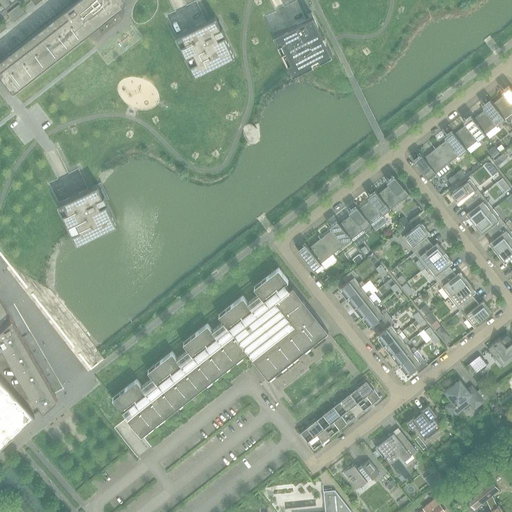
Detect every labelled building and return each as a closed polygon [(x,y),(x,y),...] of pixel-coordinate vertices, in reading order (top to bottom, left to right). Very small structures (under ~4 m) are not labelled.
[(11,4),(7,0),(0,0),(0,2),(2,4),(5,8),(5,9),(11,4)] [(126,3),(124,0),(76,0),(64,10),(63,10),(0,59),(0,75),(13,92),(126,3)] [(26,12),(22,8),(19,4),(13,8),(20,17),(26,12)] [(20,17),(13,8),(8,13),(14,21),(20,17)] [(313,15),(306,18),(273,34),(293,73),(332,54),(313,15)] [(223,32),(225,31),(219,20),(218,20),(215,16),(176,35),(195,74),(235,55),(224,34),(223,32)] [(487,63),(500,53),(495,47),(482,57),(487,63)] [(493,103),(505,118),(511,112),(511,87),(511,88),(509,84),(501,91),(506,96),(504,97),(503,95),(493,103)] [(474,118),(473,118),(486,133),(490,137),(500,129),(497,124),(505,118),(493,103),(490,99),(482,106),(487,111),(485,112),(483,110),(474,118)] [(455,133),(454,133),(466,148),(486,133),(473,118),(474,118),(471,114),(463,121),(468,126),(466,127),(464,125),(455,133)] [(445,140),(435,148),(447,163),(466,148),(454,133),(455,133),(452,129),(444,136),(448,141),(447,142),(445,140)] [(496,146),(500,151),(505,147),(501,142),(496,146)] [(488,149),(493,156),(499,151),(494,145),(488,149)] [(421,154),(413,160),(416,163),(428,178),(447,163),(435,148),(425,156),(427,158),(426,159),(421,154)] [(486,163),(484,165),(489,171),(494,168),(491,163),(486,163)] [(461,169),(455,173),(460,179),(465,175),(461,169)] [(460,179),(455,173),(448,179),(452,185),(460,179)] [(409,193),(397,178),(395,175),(387,181),(391,186),(389,187),(388,185),(378,193),(390,208),(409,193)] [(506,182),(502,177),(497,181),(501,186),(506,182)] [(463,200),(467,205),(481,193),(470,179),(450,194),(459,204),(463,200)] [(88,188),(58,203),(77,242),(117,223),(107,202),(106,202),(105,200),(107,199),(101,188),(100,188),(98,184),(98,183),(95,185),(92,186),(88,188)] [(390,208),(378,193),(375,190),(367,196),(372,201),(370,202),(369,200),(359,208),(371,223),(390,208)] [(474,223),(493,208),(481,193),(467,205),(470,210),(466,213),(474,223)] [(371,223),(359,208),(356,205),(348,211),(353,216),(351,217),(350,215),(340,223),(352,238),(371,223)] [(504,223),(493,208),(474,223),(482,233),(486,230),(490,234),(504,223)] [(399,219),(404,225),(408,222),(404,216),(399,219)] [(340,223),(337,220),(329,226),(334,231),(332,232),(331,230),(321,238),(333,253),(352,238),(340,223)] [(402,237),(414,252),(429,240),(425,236),(430,232),(422,222),(402,237)] [(497,252),(511,240),(511,232),(504,223),(490,234),(493,239),(489,242),(497,252)] [(333,253),(321,238),(311,246),(312,248),(311,249),(307,244),(299,250),(313,269),(333,253)] [(426,266),(445,251),(437,241),(432,245),(429,240),(414,252),(426,266)] [(511,240),(497,252),(505,262),(509,259),(511,262),(511,240)] [(453,261),(445,251),(426,266),(437,281),(452,270),(448,265),(453,261)] [(352,257),(356,262),(362,258),(358,253),(352,257)] [(141,435),(248,351),(252,357),(268,378),(328,331),(293,286),(289,289),(285,283),(288,280),(278,268),(254,287),(259,293),(248,302),(243,295),(218,315),(223,321),(212,329),(208,323),(183,342),(188,349),(177,357),(172,351),(148,370),(153,376),(142,385),(137,379),(112,398),(139,431),(141,435)] [(339,288),(346,298),(361,286),(365,284),(362,280),(358,283),(354,277),(357,274),(353,269),(343,277),(346,282),(339,288)] [(449,296),(468,281),(460,271),(455,274),(452,270),(437,281),(449,296)] [(396,277),(401,283),(405,279),(401,274),(396,277)] [(330,277),(324,281),(328,286),(334,282),(330,277)] [(24,291),(72,353),(84,344),(88,348),(92,345),(40,279),(24,291)] [(476,291),(468,281),(449,296),(460,310),(475,299),(471,294),(476,291)] [(368,295),(369,296),(372,293),(369,289),(366,292),(361,286),(346,298),(354,307),(368,295)] [(361,316),(376,305),(379,302),(377,299),(373,302),(369,296),(368,295),(354,307),(361,316)] [(55,393),(29,347),(0,298),(0,356),(3,360),(8,358),(29,395),(27,396),(33,406),(38,403),(43,412),(50,406),(46,399),(55,393)] [(478,303),(475,299),(460,310),(472,325),(491,310),(483,300),(478,303)] [(381,311),(376,305),(361,316),(369,326),(376,320),(380,325),(390,316),(384,308),(381,311)] [(425,305),(420,309),(424,315),(430,310),(425,305)] [(394,321),(390,316),(380,325),(383,329),(376,335),(383,345),(398,333),(398,334),(402,331),(399,327),(395,330),(391,324),(394,321)] [(440,339),(433,331),(428,334),(435,343),(440,339)] [(406,343),(409,340),(406,337),(403,339),(398,334),(398,333),(383,345),(391,354),(406,343)] [(493,355),(497,353),(504,362),(511,356),(511,338),(508,333),(501,339),(500,338),(487,347),(493,355)] [(413,352),(417,350),(414,346),(410,349),(406,343),(391,354),(398,364),(413,352)] [(424,359),(421,356),(418,358),(413,352),(398,364),(408,376),(416,369),(419,372),(428,364),(424,359)] [(480,354),(469,362),(477,372),(487,364),(480,354)] [(34,415),(0,378),(0,447),(12,436),(34,415)] [(366,380),(358,386),(349,393),(363,411),(364,410),(360,406),(357,402),(366,395),(372,403),(380,397),(366,380)] [(445,391),(453,400),(446,406),(453,415),(470,402),(474,408),(484,401),(472,385),(467,389),(459,380),(445,391)] [(492,390),(487,394),(492,400),(497,396),(492,390)] [(356,416),(363,411),(349,393),(333,406),(347,424),(347,423),(341,415),(349,408),(356,416)] [(423,435),(424,434),(426,437),(427,436),(428,438),(439,429),(438,427),(439,426),(437,424),(438,423),(433,417),(436,414),(428,404),(421,410),(422,412),(416,417),(414,415),(406,421),(412,428),(415,426),(423,435)] [(339,429),(347,424),(333,406),(316,419),(324,428),(333,421),(339,429)] [(307,426),(300,432),(307,441),(316,434),(323,442),(331,436),(328,433),(324,428),(316,419),(309,425),(307,426)] [(502,432),(509,427),(505,422),(498,428),(502,432)] [(77,438),(82,434),(78,427),(73,431),(77,438)] [(393,431),(375,446),(383,457),(394,448),(404,460),(417,450),(401,430),(396,435),(393,431)] [(352,480),(350,482),(355,489),(371,476),(372,478),(379,473),(368,459),(358,467),(354,462),(344,471),(352,480)] [(425,476),(431,484),(441,477),(435,469),(425,476)] [(498,489),(490,479),(467,498),(475,508),(486,499),(492,494),(498,489)] [(335,489),(323,490),(325,511),(314,511),(352,511),(353,511),(335,489)] [(497,506),(492,494),(486,499),(491,510),(489,511),(504,511),(498,505),(497,506)] [(444,511),(446,511),(435,498),(423,508),(424,509),(420,511),(444,511)] [(463,502),(458,506),(461,510),(467,506),(463,502)]
